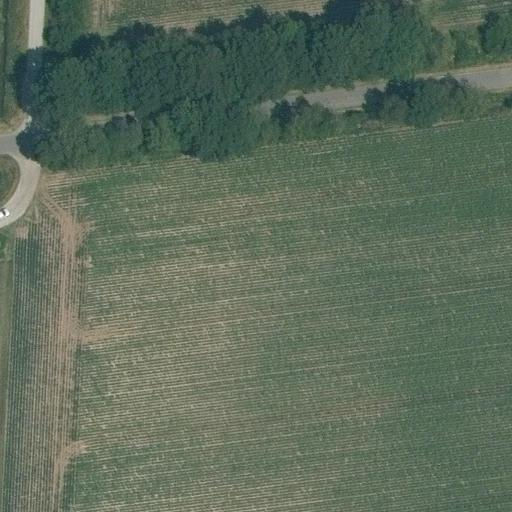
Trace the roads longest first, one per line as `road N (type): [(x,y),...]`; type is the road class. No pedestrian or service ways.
road 1 (unclassified): [(30,140),(511,79)]
road 2 (track): [(30,140),(38,0)]
